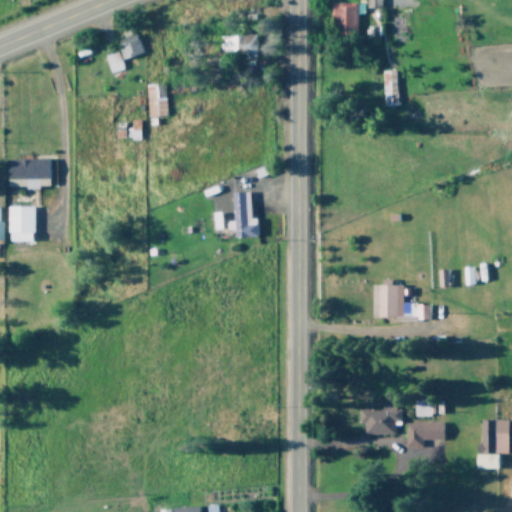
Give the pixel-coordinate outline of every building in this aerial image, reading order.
[(354,35),(355,2),(328,1),(328,16),(334,16),(334,34),(354,35)] [(140,52),(134,31),(114,36),(120,57),(140,52)] [(255,56),(254,33),(218,34),(219,50),(238,49),(238,57),(255,56)] [(108,72),(121,68),(116,49),(103,52),(108,72)] [(381,105),(395,105),(394,69),(380,69),(381,105)] [(145,115),(164,114),(163,82),(144,82),(145,115)] [(48,185),(47,157),(5,158),(5,186),(48,185)] [(230,190),(231,219),(226,219),(226,228),(232,228),(232,236),(255,235),(255,217),(249,217),(248,190),(230,190)] [(6,240),(31,240),(32,205),(6,204),(6,240)] [(389,283),(389,278),(379,277),(378,283),(371,283),(370,317),(399,317),(400,283),(389,283)] [(475,467),(495,467),(496,452),(505,452),(506,419),(476,418),(475,467)] [(404,441),(413,441),(413,445),(441,445),(441,421),(403,422),(404,441)]
